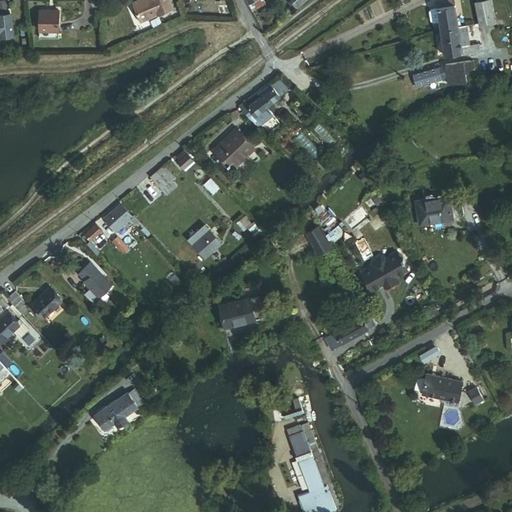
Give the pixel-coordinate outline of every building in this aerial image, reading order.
[(174,8),(170,0),(138,0),(132,3),(140,22),(174,8)] [(259,0),(248,5),(251,11),(262,5),(259,0)] [(286,0),(294,9),(303,0),(286,0)] [(437,21),(439,30),(457,27),(451,0),(439,0),(433,1),(435,7),(428,8),(426,11),(428,20),(431,22),(437,21)] [(487,0),(472,3),(477,24),(491,22),(487,0)] [(59,10),(39,10),(39,31),(59,31),(59,10)] [(11,14),(0,14),(0,37),(14,36),(11,14)] [(457,27),(439,30),(443,55),(478,50),(476,42),(467,43),(464,26),(457,27)] [(475,69),(473,58),(445,63),(448,82),(465,79),(464,70),(475,69)] [(265,106),(291,86),(283,76),(267,88),(268,89),(247,106),(254,114),(260,110),(265,106)] [(265,106),(260,110),(264,116),(270,112),(265,106)] [(232,129),(210,149),(228,169),(250,149),(232,129)] [(356,134),(350,140),(355,145),(361,139),(356,134)] [(175,163),(181,169),(190,160),(180,149),(172,156),(177,161),(175,163)] [(175,184),(158,165),(146,176),(163,195),(175,184)] [(146,189),(138,196),(146,204),(153,198),(146,189)] [(450,193),(417,198),(420,221),(454,216),(450,193)] [(120,201),(103,216),(115,229),(128,217),(132,214),(120,201)] [(320,204),(315,208),(329,224),(325,228),(329,232),(338,223),(320,204)] [(132,214),(128,217),(134,223),(137,220),(132,214)] [(240,215),(232,222),(239,231),(243,227),(249,234),(256,228),(253,224),(245,215),(243,217),(240,215)] [(86,234),(84,237),(90,243),(99,234),(102,237),(105,234),(101,230),(99,232),(96,229),(99,226),(94,221),(84,232),(86,234)] [(306,223),(296,232),(308,247),(318,238),(306,223)] [(199,224),(183,239),(198,256),(214,242),(199,224)] [(99,234),(90,243),(94,248),(104,239),(102,237),(99,234)] [(116,234),(111,239),(122,250),(127,246),(116,234)] [(363,271),(370,289),(406,270),(397,252),(385,258),(382,256),(373,260),(372,266),(363,271)] [(81,276),(80,277),(96,295),(108,283),(86,259),(75,269),(81,276)] [(50,291),(31,306),(42,319),(60,304),(50,291)] [(15,293),(7,300),(21,316),(26,312),(21,306),(24,303),(15,293)] [(261,294),(221,303),(226,326),(266,316),(261,294)] [(0,315),(0,340),(3,344),(9,339),(6,335),(12,330),(18,336),(27,328),(18,319),(15,322),(5,311),(0,315)] [(362,317),(336,332),(343,343),(369,328),(362,317)] [(420,353),(423,360),(441,353),(438,345),(420,353)] [(0,362),(0,382),(10,373),(0,362)] [(463,378),(427,372),(423,392),(460,398),(463,378)] [(478,383),(469,389),(475,400),(484,395),(478,383)] [(89,413),(101,428),(110,421),(114,426),(124,418),(121,414),(133,405),(122,390),(110,399),(109,397),(97,406),(98,407),(89,413)] [(291,405),(280,409),(284,421),(302,414),(296,398),(289,400),(291,405)] [(308,490),(297,494),(303,511),(324,511),(334,508),(333,505),(336,503),(307,422),(286,430),(308,490)]
